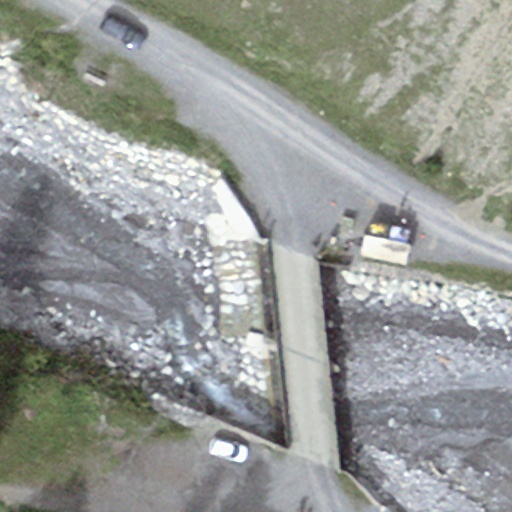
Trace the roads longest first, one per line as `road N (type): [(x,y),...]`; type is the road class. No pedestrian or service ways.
road 1 (track): [(316,180),(288,249),(310,459),(298,496)]
road 2 (track): [(76,0),(198,75),(316,180)]
road 3 (track): [(316,180),(511,252)]
